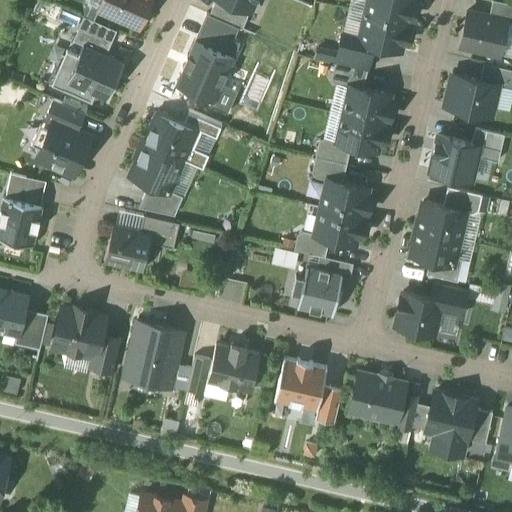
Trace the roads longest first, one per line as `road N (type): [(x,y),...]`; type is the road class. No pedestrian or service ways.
road 1 (residential): [(179,0),(80,226),(75,275),(100,291),(364,349)]
road 2 (residential): [(443,0),(364,349)]
road 3 (residential): [(364,349),(511,380)]
